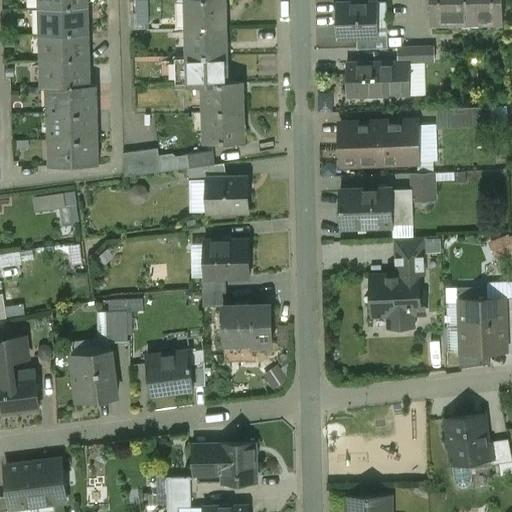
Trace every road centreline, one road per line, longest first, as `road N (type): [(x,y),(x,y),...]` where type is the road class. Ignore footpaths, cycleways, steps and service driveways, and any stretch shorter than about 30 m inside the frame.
road 1 (residential): [(300,0),(307,406)]
road 2 (residential): [(0,445),(307,406)]
road 3 (residential): [(307,406),(511,380)]
